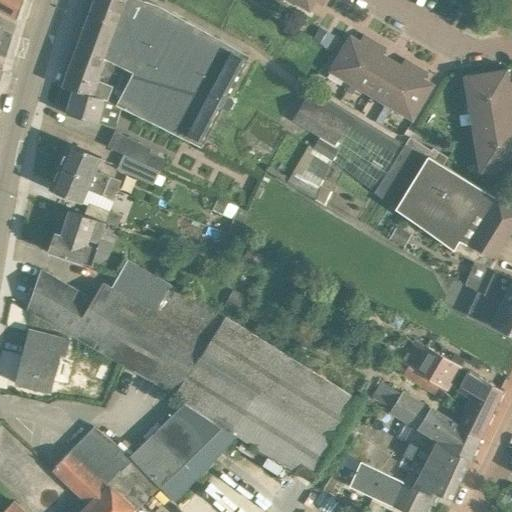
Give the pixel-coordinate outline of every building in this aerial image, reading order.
[(24,0),(0,0),(0,10),(17,20),(24,0)] [(250,56),(157,5),(145,1),(144,0),(94,0),(68,71),(61,87),(73,90),(120,108),(200,148),(222,108),(226,110),(230,109),(234,102),(232,98),(228,96),(250,56)] [(322,6),(325,0),(288,0),(309,12),(315,3),(322,6)] [(319,27),(312,39),(328,48),(334,36),(319,27)] [(350,84),(374,42),(363,35),(359,42),(350,36),(328,72),(342,80),(350,84)] [(371,97),(392,61),(383,55),(387,49),(374,42),(350,84),(371,97)] [(392,109),(417,67),(404,59),(401,66),(392,61),(371,97),(392,109)] [(413,121),(434,85),(424,80),(428,73),(417,67),(392,109),(413,121)] [(511,81),(510,82),(508,69),(464,77),(480,173),(511,167),(511,81)] [(495,258),(511,230),(511,208),(442,166),(447,158),(432,149),(431,151),(409,138),(403,148),(304,88),(299,97),(305,100),(292,121),(334,146),(347,126),(397,156),(374,194),(396,211),(454,251),(457,246),(495,258)] [(115,129),(120,108),(73,90),(67,115),(115,129)] [(381,125),(391,109),(385,105),(375,122),(381,125)] [(160,172),(165,161),(149,154),(151,149),(116,132),(108,148),(123,155),(160,172)] [(108,176),(96,171),(101,158),(69,144),(59,167),(117,190),(121,182),(108,176)] [(160,172),(123,155),(117,169),(153,186),(160,172)] [(82,204),(88,190),(101,195),(113,201),(117,190),(59,167),(50,190),(82,204)] [(106,223),(110,211),(88,203),(84,216),(106,223)] [(238,207),(232,219),(226,233),(236,238),(248,211),(238,207)] [(106,223),(84,216),(70,211),(62,236),(54,234),(48,252),(91,267),(106,223)] [(410,235),(396,227),(389,239),(403,247),(410,235)] [(511,279),(490,269),(495,258),(457,246),(454,251),(453,253),(475,263),(465,286),(477,292),(490,298),(502,304),(511,308),(511,279)] [(263,258),(248,251),(244,259),(259,267),(263,258)] [(361,403),(326,381),(281,353),(130,260),(113,287),(104,281),(94,298),(41,271),(28,310),(184,404),(222,428),(311,483),(336,443),(346,426),(361,403)] [(244,296),(232,290),(223,307),(234,313),(244,296)] [(511,308),(502,304),(490,298),(479,321),(511,336),(511,308)] [(49,393),(59,354),(64,355),(68,341),(30,331),(16,384),(49,393)] [(379,348),(366,341),(360,354),(372,361),(379,348)] [(423,347),(414,341),(401,361),(399,360),(395,368),(404,373),(402,376),(434,396),(440,386),(445,389),(458,366),(424,346),(423,347)] [(502,391),(469,372),(461,388),(472,393),(469,398),(462,412),(464,413),(468,414),(486,426),(502,391)] [(468,414),(464,413),(457,427),(381,382),(371,397),(392,410),(390,413),(403,421),(438,442),(470,461),(486,426),(468,414)] [(162,486),(222,428),(184,404),(130,457),(95,428),(84,441),(82,439),(54,468),(90,504),(108,486),(132,511),(137,511),(163,487),(162,486)] [(452,500),(470,461),(438,442),(431,455),(409,444),(397,467),(408,473),(403,482),(387,475),(397,462),(377,448),(378,446),(346,426),(336,443),(346,450),(344,453),(360,463),(350,486),(405,511),(426,511),(430,504),(435,506),(440,495),(452,500)] [(324,490),(337,498),(345,484),(332,476),(324,490)] [(132,511),(108,486),(90,504),(82,511),(23,511),(13,502),(2,511),(132,511)] [(510,499),(505,495),(500,502),(505,506),(510,499)]
